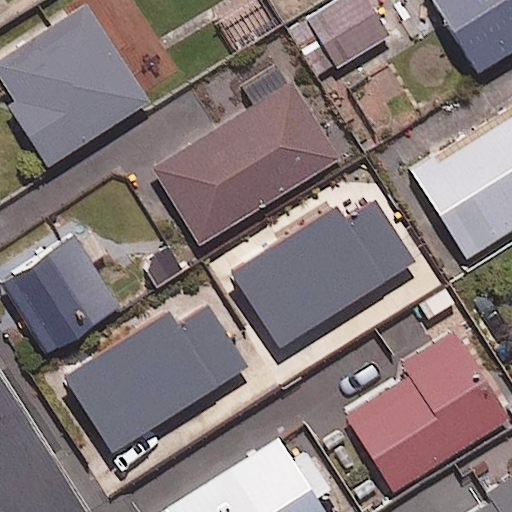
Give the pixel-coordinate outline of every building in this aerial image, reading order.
[(146,96),(84,0),(83,0),(0,52),(0,85),(47,159),(146,96)] [(387,31),(368,0),(332,0),(287,28),(315,74),(387,31)] [(511,0),(434,0),(478,68),(511,46),(511,0)] [(337,154),(290,78),(151,163),(197,239),(337,154)] [(511,222),(511,108),(412,170),(464,252),(511,222)] [(413,257),(374,195),(341,216),(332,201),(229,265),(276,341),(413,257)] [(115,302),(78,242),(63,238),(0,277),(43,347),(115,302)] [(243,361),(206,301),(173,322),(163,307),(62,371),(109,446),(243,361)] [(507,414),(452,328),(399,362),(406,373),(344,412),(391,487),(507,414)] [(325,511),(276,433),(164,503),(169,511),(325,511)] [(511,511),(511,478),(459,511),(511,511)]
